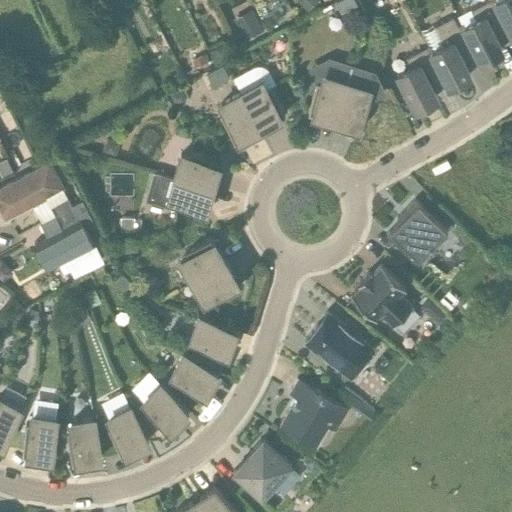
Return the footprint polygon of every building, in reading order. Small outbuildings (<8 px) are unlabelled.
[(308,12),(319,0),(296,0),(296,1),(308,12)] [(358,3),(356,0),(339,0),(335,2),(341,13),(358,3)] [(463,25),(464,26),(475,47),(474,48),(481,61),(502,50),(495,35),(498,33),(499,30),(498,27),(506,22),(507,22),(495,0),(496,0),(495,0),(492,0),(472,10),(477,18),(463,25)] [(507,22),(506,22),(511,33),(511,0),(495,0),(496,0),(495,0),(507,22)] [(264,30),(253,8),(233,18),(244,40),(264,30)] [(432,51),(441,70),(449,86),(470,75),(463,60),(466,58),(467,55),(466,52),(474,47),(474,48),(475,47),(464,26),(463,25),(462,23),(440,34),(444,43),(431,49),(432,51)] [(209,50),(216,63),(230,56),(223,43),(209,50)] [(411,66),(397,72),(416,108),(437,98),(429,83),(433,81),(434,78),(432,75),(441,70),(432,51),(431,49),(430,46),(407,57),(411,66)] [(210,61),(206,52),(192,59),(196,68),(210,61)] [(212,73),(218,87),(227,83),(232,94),(243,89),(238,78),(232,80),(225,67),(212,73)] [(308,110),(336,118),(347,81),(322,74),(320,82),(317,81),(308,110)] [(240,91),(260,127),(285,113),(270,86),(269,87),(264,78),(240,91)] [(347,81),(336,118),(363,127),(372,98),(367,96),(369,88),(347,81)] [(185,104),(187,94),(183,88),(170,95),(178,108),(185,104)] [(223,112),(220,114),(234,140),(260,127),(240,91),(218,103),(223,112)] [(118,147),(114,140),(106,138),(102,152),(116,156),(118,147)] [(173,176),(212,187),(220,159),(191,151),(191,153),(180,150),(173,176)] [(455,185),(484,223),(511,201),(511,180),(493,156),(455,185)] [(56,158),(0,186),(0,195),(9,213),(69,182),(56,158)] [(177,203),(176,206),(204,214),(212,187),(173,176),(154,171),(147,198),(167,204),(168,201),(177,203)] [(55,214),(73,205),(64,188),(46,198),(55,214)] [(400,220),(386,234),(415,263),(448,230),(415,198),(397,217),(400,220)] [(84,223),(91,220),(93,218),(83,199),(81,200),(75,203),(73,205),(55,214),(40,222),(42,225),(48,236),(81,218),(84,223)] [(121,217),(120,230),(134,231),(134,217),(121,217)] [(100,221),(47,249),(56,265),(109,238),(100,221)] [(191,282),(226,262),(211,237),(186,252),(187,254),(177,260),(191,282)] [(138,251),(135,238),(120,241),(123,255),(138,251)] [(96,264),(108,256),(101,244),(88,251),(96,264)] [(1,257),(0,258),(0,277),(3,281),(14,272),(1,257)] [(213,299),(215,301),(240,286),(226,262),(191,282),(204,304),(213,299)] [(375,317),(381,311),(394,324),(413,305),(400,292),(405,286),(382,263),(372,273),(369,270),(359,281),(361,284),(352,294),(375,317)] [(133,284),(123,274),(114,279),(121,291),(133,284)] [(101,302),(95,289),(85,294),(91,306),(101,302)] [(0,309),(8,299),(0,292),(0,309)] [(420,306),(429,314),(437,306),(428,298),(420,306)] [(15,316),(21,309),(14,303),(8,310),(15,316)] [(36,318),(39,308),(30,305),(27,316),(36,318)] [(351,374),(361,362),(373,346),(327,310),(305,338),(351,374)] [(199,343),(198,346),(226,356),(235,332),(236,332),(237,329),(197,315),(188,339),(199,343)] [(179,379),(177,383),(204,397),(216,373),(217,374),(218,371),(181,352),(169,375),(179,379)] [(336,428),(348,408),(298,378),(290,391),(297,395),(281,422),(318,443),(329,424),(336,428)] [(148,408),(146,410),(167,431),(186,413),(186,414),(189,412),(159,382),(140,400),(148,408)] [(0,440),(1,441),(0,442),(3,443),(22,404),(0,393),(0,440)] [(375,410),(352,397),(348,405),(370,418),(375,410)] [(110,425),(108,426),(122,454),(145,442),(146,443),(148,441),(128,403),(105,415),(110,425)] [(30,422),(26,422),(22,452),(48,456),(48,457),(51,457),(56,414),(31,411),(30,422)] [(70,431),(66,431),(72,461),(98,457),(98,458),(101,457),(93,415),(68,419),(70,431)] [(282,454),(290,445),(280,436),(272,445),(282,454)] [(263,497),(292,464),(263,438),(249,453),(251,454),(244,461),(243,460),(233,471),(263,497)] [(177,511),(230,511),(215,486),(176,510),(177,511)]
